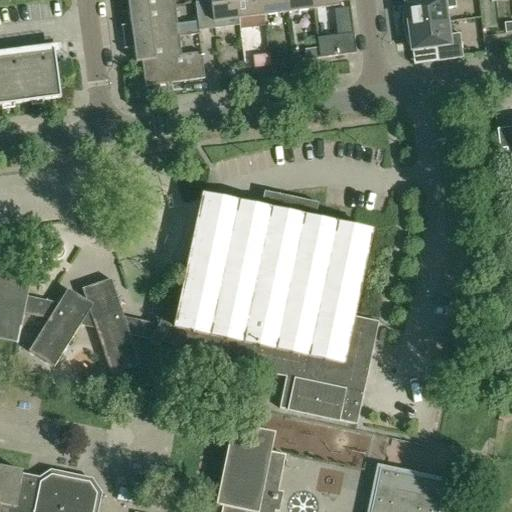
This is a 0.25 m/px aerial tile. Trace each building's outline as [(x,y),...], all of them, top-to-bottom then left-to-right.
[(127,0),(129,13),(175,7),(173,0),(120,0),(117,1),(117,2),(127,0)] [(201,0),(202,4),(195,4),(197,23),(199,33),(239,27),(238,20),(235,0),(201,0)] [(261,0),(235,0),(238,20),(263,17),(261,0)] [(261,0),(263,17),(288,13),(286,0),(261,0)] [(312,0),(286,0),(288,13),(313,10),(312,0)] [(312,0),(313,10),(339,7),(337,0),(312,0)] [(404,29),(447,23),(445,10),(456,8),(455,0),(430,0),(431,1),(405,5),(406,11),(404,12),(403,24),(404,29)] [(124,28),(126,39),(178,32),(179,38),(189,37),(187,25),(177,26),(175,7),(129,13),(131,27),(121,28),(121,29),(124,28)] [(197,23),(187,25),(189,37),(199,36),(199,33),(197,23)] [(447,23),(404,29),(405,34),(408,46),(411,45),(412,52),(436,49),(438,63),(463,59),(460,35),(449,36),(447,23)] [(136,64),(142,63),(141,63),(182,57),(182,56),(179,38),(178,32),(126,39),(127,50),(124,51),(124,52),(134,50),(136,64)] [(353,34),(317,39),(318,49),(320,59),(334,57),(347,56),(356,55),(353,34)] [(0,108),(61,100),(55,54),(62,53),(61,46),(0,54),(0,108)] [(305,51),(306,61),(320,59),(318,49),(305,51)] [(201,54),(182,56),(182,57),(141,63),(142,63),(145,88),(205,80),(201,54)] [(185,333),(180,357),(288,379),(286,387),(281,410),(318,418),(357,426),(362,404),(379,323),(353,318),(357,301),(363,268),(371,233),(373,222),(354,218),(339,215),(318,210),(320,200),(284,192),(266,188),(264,199),(219,189),(207,186),(204,198),(192,256),(176,330),(176,331),(185,333)] [(0,342),(17,346),(21,329),(20,329),(23,316),(24,316),(27,298),(34,266),(0,258),(0,342)] [(179,356),(180,357),(185,333),(176,331),(161,323),(159,326),(124,319),(111,281),(82,291),(86,303),(68,291),(59,305),(27,298),(24,316),(49,321),(29,354),(54,370),(80,328),(95,331),(111,377),(140,367),(130,338),(150,342),(149,344),(159,349),(161,345),(172,347),(170,355),(179,357),(179,356)] [(159,303),(157,314),(177,319),(180,308),(159,303)] [(280,511),(284,494),(279,493),(287,458),(272,455),(276,435),(233,426),(216,508),(223,509),(222,511),(280,511)] [(93,511),(97,494),(89,482),(51,475),(39,483),(21,479),(23,474),(0,468),(0,511),(93,511)] [(438,511),(445,483),(379,470),(370,511),(438,511)]
